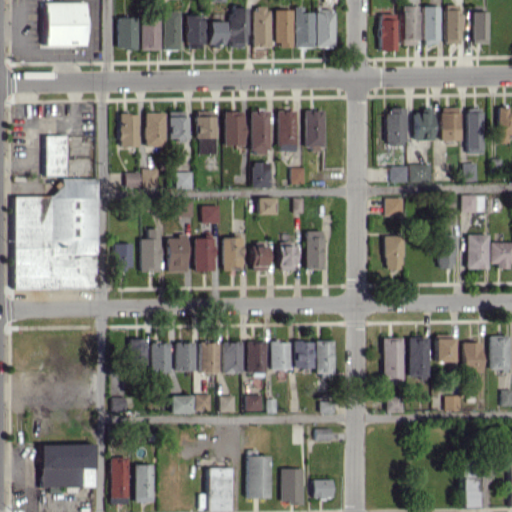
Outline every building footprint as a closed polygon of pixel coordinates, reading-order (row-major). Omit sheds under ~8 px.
[(40,2),(41,45),(83,45),(82,1),(40,2)] [(414,5),(397,5),(397,44),(413,44),(414,5)] [(435,5),(419,5),(419,43),(435,43),(435,5)] [(243,7),(225,6),(225,46),(242,47),(243,7)] [(266,46),(265,7),(247,7),(248,47),(266,46)] [(309,8),(290,8),(290,46),(310,46),(309,8)] [(288,9),(270,9),(270,45),(288,45),(288,9)] [(441,9),(441,43),(456,43),(456,9),(441,9)] [(158,49),(175,49),(175,10),(159,10),(158,49)] [(484,11),(469,10),(468,42),(483,43),(484,11)] [(311,46),(331,47),(331,12),(312,11),(311,46)] [(375,50),(393,50),(392,12),(374,13),(375,50)] [(183,48),(200,47),(199,14),(181,14),(183,48)] [(133,48),(133,16),(113,17),(113,48),(133,48)] [(136,49),(156,49),(156,16),(136,16),(136,49)] [(221,21),(204,20),(204,43),(221,44),(221,21)] [(436,139),(456,140),(457,107),(437,106),(436,139)] [(402,145),(402,107),(382,107),(383,145),(402,145)] [(477,107),(461,108),(463,153),(479,152),(477,107)] [(494,142),(504,141),(504,133),(510,133),(510,108),(494,108),(494,142)] [(291,151),(292,110),(274,109),(273,150),(291,151)] [(319,110),(300,109),(300,148),(319,148),(319,110)] [(219,111),(220,144),(241,144),(241,110),(219,111)] [(247,110),(246,152),(264,152),(265,110),(247,110)] [(410,139),(428,139),(428,110),(410,110),(410,139)] [(161,111),(140,112),(141,145),(161,145),(161,111)] [(134,113),(115,113),(115,146),(134,145),(134,113)] [(212,153),(211,115),(190,116),(191,137),(194,137),(195,153),(212,153)] [(183,116),(164,116),(163,139),(182,140),(183,116)] [(61,135),(40,135),(40,175),(61,175),(61,135)] [(247,187),(266,187),(266,161),(247,161),(247,187)] [(406,181),(427,180),(426,162),(405,163),(406,181)] [(472,180),(472,162),(459,162),(459,180),(472,180)] [(403,181),(403,164),(386,165),(387,181),(403,181)] [(300,166),(286,167),(287,183),(300,183),(300,166)] [(154,186),(153,167),(138,168),(138,187),(154,186)] [(136,171),(121,171),(121,186),(136,186),(136,171)] [(172,187),(189,187),(188,171),(172,171),(172,187)] [(9,196),(10,288),(93,287),(92,178),(51,179),(51,195),(9,196)] [(457,210),(480,210),(480,194),(457,194),(457,210)] [(271,197),(253,196),(252,213),(270,214),(271,197)] [(398,214),(398,197),(380,198),(380,215),(398,214)] [(188,200),(174,200),(174,216),(188,216),(188,200)] [(215,222),(215,204),(197,204),(197,221),(215,222)] [(156,271),(155,228),(143,228),(143,238),(135,238),(136,271),(156,271)] [(300,268),(319,268),(319,230),(301,230),(300,268)] [(183,271),(182,233),(173,233),(173,237),(161,237),(162,271),(183,271)] [(484,234),(462,233),(461,268),(483,268),(484,234)] [(398,234),(380,235),(380,269),(399,268),(398,234)] [(433,267),(450,268),(451,234),(434,234),(433,267)] [(217,237),(218,270),(238,269),(238,236),(217,237)] [(210,270),(209,237),(189,237),(190,270),(210,270)] [(510,241),(484,242),(485,262),(492,262),(492,266),(511,265),(510,241)] [(127,243),(110,243),(110,266),(127,266),(127,243)] [(263,245),(246,245),(246,270),(263,269),(263,245)] [(291,269),(291,245),(273,245),(274,269),(291,269)] [(504,334),(485,335),(485,368),(504,368),(504,334)] [(398,336),(378,337),(379,381),(399,381),(398,336)] [(423,336),(403,337),(404,375),(424,375),(423,336)] [(125,370),(142,370),(142,337),(125,337),(125,370)] [(449,337),(430,337),(430,361),(449,361),(449,337)] [(329,339),(310,340),(311,373),(329,373),(329,339)] [(237,340),(217,341),(218,372),(237,372),(237,340)] [(265,340),(265,369),(285,368),(285,340),(265,340)] [(309,367),(309,340),(289,340),(289,367),(309,367)] [(165,372),(165,342),(146,341),(146,372),(165,372)] [(190,341),(170,341),(171,370),(191,370),(190,341)] [(214,372),(214,341),(194,341),(194,372),(214,372)] [(260,372),(261,341),(242,341),(241,372),(260,372)] [(477,341),(458,341),(458,371),(478,370),(477,341)] [(496,404),(508,405),(508,389),(497,388),(496,404)] [(191,409),(206,409),(206,393),(191,393),(191,409)] [(230,410),(229,394),(215,395),(215,411),(230,410)] [(241,410),(257,409),(257,394),(241,394),(241,410)] [(455,394),(439,395),(440,410),(456,409),(455,394)] [(188,412),(188,395),(166,395),(166,412),(188,412)] [(107,411),(121,410),(121,396),(107,396),(107,411)] [(398,411),(398,396),(382,396),(382,411),(398,411)] [(315,411),(329,411),(330,402),(315,401),(315,411)] [(327,440),(327,427),(311,427),(311,440),(327,440)] [(89,486),(90,444),(36,443),(35,486),(44,486),(44,492),(56,492),(56,486),(89,486)] [(242,497),(265,497),(264,455),(241,455),(242,497)] [(105,457),(106,504),(124,503),(123,456),(105,457)] [(129,464),(130,501),(149,500),(148,463),(129,464)] [(202,467),(203,510),(228,510),(227,466),(202,467)] [(298,503),(299,468),(277,467),(276,503),(298,503)] [(457,506),(474,505),(473,474),(457,474),(457,506)] [(308,497),(327,498),(328,479),(308,479),(308,497)]
